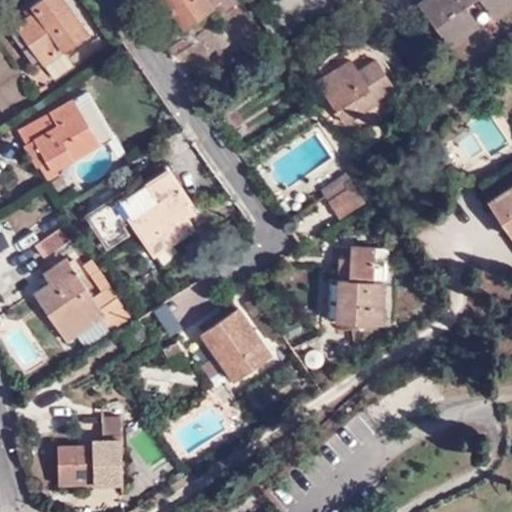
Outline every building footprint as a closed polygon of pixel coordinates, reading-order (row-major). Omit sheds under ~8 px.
[(38,13),(17,27),(37,57),(44,53),(50,62),(88,34),(65,0),(38,0),(32,5),(38,13)] [(159,0),(172,17),(175,15),(184,30),(214,9),(218,13),(235,1),(234,0),(159,0)] [(511,0),(427,0),(420,5),(447,42),(478,19),(465,2),(467,0),(482,0),(494,14),(511,0)] [(354,59),(319,79),(346,125),(382,103),(379,97),(396,87),(378,57),(360,68),(354,59)] [(86,90),(74,98),(100,142),(112,135),(86,90)] [(100,142),(74,98),(18,131),(25,143),(24,145),(38,167),(39,167),(49,161),(55,170),(57,168),(100,142)] [(356,175),(365,170),(358,160),(349,166),(355,176),(356,175)] [(49,161),(39,167),(47,180),(60,173),(57,168),(55,170),(49,161)] [(127,184),(83,212),(105,244),(125,231),(119,222),(128,216),(151,252),(153,250),(169,240),(191,225),(183,213),(178,206),(185,202),(188,200),(165,166),(131,189),(127,184)] [(323,192),(326,195),(351,178),(349,175),(323,192)] [(62,176),(53,183),(59,193),(69,188),(62,176)] [(351,178),(326,195),(330,202),(356,185),(351,178)] [(511,184),(489,200),(511,232),(511,184)] [(356,185),(330,202),(341,218),(367,201),(356,185)] [(185,202),(178,206),(183,213),(190,208),(185,202)] [(61,227),(37,244),(46,257),(70,240),(61,227)] [(169,240),(153,250),(162,263),(177,253),(169,240)] [(378,248),(353,247),(352,270),(340,269),(337,327),(369,329),(369,322),(385,322),(389,256),(377,256),(378,248)] [(111,333),(133,318),(120,298),(102,309),(101,307),(93,294),(68,257),(54,266),(61,277),(36,293),(67,339),(75,333),(100,317),(109,330),(111,333)] [(118,295),(110,283),(93,294),(101,307),(118,295)] [(239,306),(201,332),(233,380),(272,354),(239,306)] [(84,346),(109,330),(100,317),(75,333),(84,346)] [(119,336),(129,349),(151,333),(142,320),(119,336)] [(314,377),(321,386),(339,375),(333,365),(314,377)] [(444,383),(419,392),(426,416),(453,408),(444,383)] [(95,445),(60,445),(61,484),(125,484),(123,416),(105,416),(106,439),(95,439),(95,445)] [(326,454),(316,463),(325,471),(334,463),(326,454)]
